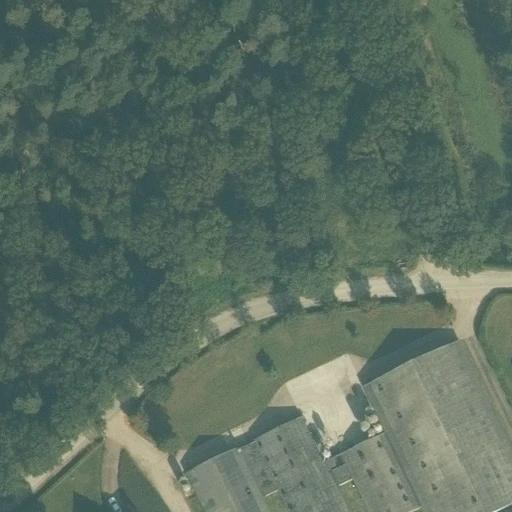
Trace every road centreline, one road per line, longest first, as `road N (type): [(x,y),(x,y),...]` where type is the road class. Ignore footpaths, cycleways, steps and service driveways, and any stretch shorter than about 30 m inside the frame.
road 1 (unclassified): [(0,508),(169,355),(238,314),(319,293),(511,279)]
road 2 (track): [(439,281),(422,210),(334,0)]
